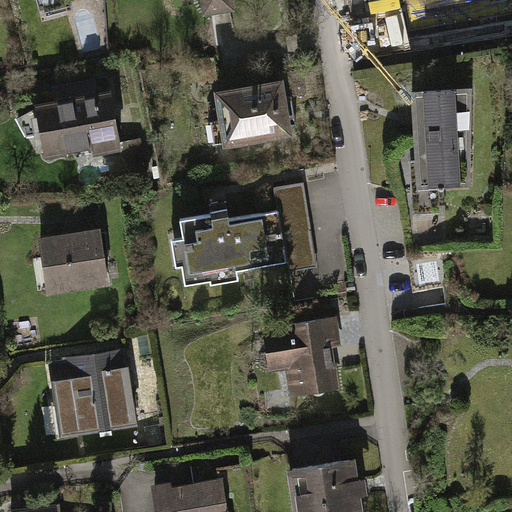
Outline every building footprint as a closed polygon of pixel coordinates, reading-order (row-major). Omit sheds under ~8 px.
[(40,0),(45,22),(74,14),(72,1),(93,0),(40,0)] [(201,0),(204,18),(238,13),(236,0),(237,0),(201,0)] [(439,0),(440,9),(496,7),(495,0),(439,0)] [(285,84),(215,95),(224,151),(295,137),(285,84)] [(426,96),(410,97),(418,178),(419,188),(421,206),(445,204),(444,186),(474,183),(465,92),(438,95),(426,96)] [(116,94),(35,107),(44,162),(124,150),(116,94)] [(234,215),(182,224),(186,240),(172,242),(177,270),(184,267),(188,290),(243,282),(241,271),(290,263),(291,275),(318,271),(304,188),(275,192),(277,213),(233,222),(234,215)] [(103,228),(38,239),(47,300),(112,290),(103,228)] [(329,320),(263,330),(270,374),(287,373),(293,401),(340,395),(329,320)] [(130,350),(46,358),(52,412),(68,410),(70,428),(139,418),(130,350)] [(366,511),(357,461),(288,471),(293,511),(366,511)] [(232,511),(228,479),(152,488),(156,511),(232,511)]
